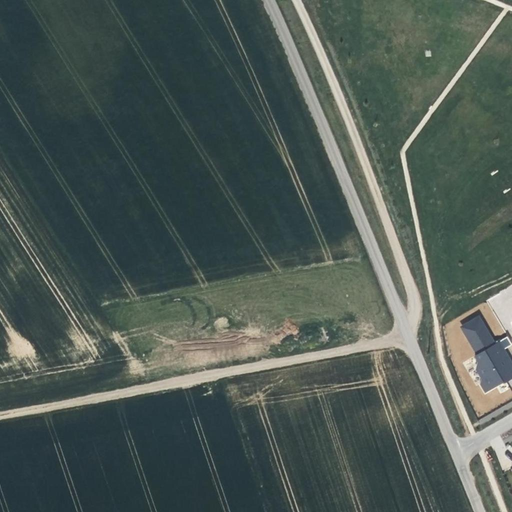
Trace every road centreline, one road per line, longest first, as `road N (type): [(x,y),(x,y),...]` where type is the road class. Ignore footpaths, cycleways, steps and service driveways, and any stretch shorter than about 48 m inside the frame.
road 1 (unclassified): [(456,453),(273,0)]
road 2 (track): [(0,414),(412,337)]
